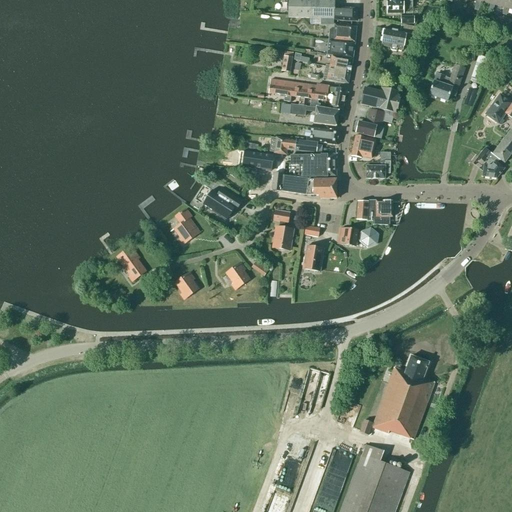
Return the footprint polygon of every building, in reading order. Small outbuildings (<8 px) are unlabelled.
[(320,25),(333,26),(333,20),(347,21),(356,22),(357,8),(334,7),(334,0),(288,0),(288,18),(320,19),(320,25)] [(403,1),(403,0),(386,0),(386,14),(403,14),(403,8),(412,8),(412,1),(403,1)] [(494,5),(495,0),(480,0),(480,2),(490,4),(488,11),(492,12),(494,5)] [(508,9),(509,0),(495,0),(494,5),(504,8),(502,15),(506,16),(508,9)] [(354,42),(356,27),(340,26),(334,25),(334,28),(332,28),(329,30),(328,40),(343,41),(354,42)] [(410,35),(416,36),(417,28),(414,27),(401,25),(400,31),(384,28),(381,46),(391,48),(390,50),(396,51),(397,49),(403,50),(404,44),(408,45),(410,35)] [(327,55),(353,59),(355,43),(328,40),(327,55)] [(281,71),(289,72),(293,53),(284,52),(284,57),(281,71)] [(330,60),(329,66),(350,70),(352,59),(326,55),(326,59),(330,60)] [(479,58),(473,74),(479,77),(486,60),(479,58)] [(350,70),(329,66),(326,65),(324,76),(327,77),(327,80),(348,84),(350,70)] [(449,79),(436,74),(429,95),(447,102),(450,96),(455,97),(465,69),(454,65),(449,79)] [(470,82),(481,86),(483,80),(472,76),(470,82)] [(268,93),(280,95),(282,81),(270,80),(268,93)] [(291,103),(291,97),(291,96),(293,83),(282,81),(280,95),(288,96),(287,102),(291,103)] [(291,97),(303,98),(305,85),(293,83),(291,97)] [(305,85),(303,98),(310,99),(309,107),(313,108),(316,86),(305,85)] [(318,101),(325,102),(327,88),(326,86),(316,85),(316,86),(313,108),(320,108),(320,104),(318,104),(318,101)] [(346,91),(338,89),(327,88),(325,102),(332,102),(331,108),(343,110),(346,91)] [(364,88),(360,105),(380,110),(389,112),(392,113),(393,113),(395,113),(396,110),(397,110),(399,102),(400,100),(398,100),(399,97),(397,96),(398,92),(395,92),(381,88),(380,92),(364,88)] [(474,100),(476,93),(469,90),(466,98),(474,100)] [(502,119),(505,114),(511,103),(499,94),(485,115),(498,124),(499,123),(501,125),(504,121),(502,119)] [(336,127),(338,111),(320,108),(313,108),(309,107),(291,105),(290,114),(304,116),(305,111),(315,112),(313,124),(336,127)] [(358,123),(356,134),(373,138),(380,139),(383,128),(380,127),(384,114),(388,115),(389,113),(389,112),(380,110),(380,112),(369,110),(366,124),(358,123)] [(324,129),(308,127),(306,142),(337,145),(339,131),(324,129)] [(504,163),(511,152),(511,136),(508,134),(492,154),(499,160),(504,163)] [(371,159),(376,140),(355,136),(351,156),(361,158),(361,157),(371,159)] [(316,154),(317,143),(271,137),(269,152),(274,153),(274,154),(286,155),(286,150),(316,154)] [(504,169),(497,163),(499,160),(492,154),(491,153),(485,149),(478,158),(484,162),(486,159),(489,161),(485,166),(484,166),(482,177),(496,179),(504,169)] [(256,170),(271,173),(274,156),(259,153),(256,170)] [(390,174),(390,162),(390,153),(380,153),(380,161),(378,162),(378,163),(367,163),(366,166),(366,179),(384,179),(385,174),(390,174)] [(290,156),(290,166),(302,166),(302,178),(313,178),(327,178),(336,177),(336,155),(320,155),(320,156),(290,156)] [(284,172),(286,163),(277,161),(275,170),(284,172)] [(283,176),(283,174),(277,174),(275,173),(273,173),(272,187),(276,191),(275,191),(280,192),(306,195),(306,196),(319,195),(319,199),(336,199),(336,180),(308,180),(308,178),(301,178),(292,177),(288,176),(283,176)] [(242,202),(221,188),(217,194),(212,190),(202,204),(226,220),(234,209),(236,211),(242,202)] [(389,218),(392,218),(392,201),(382,201),(382,202),(375,202),(375,203),(368,203),(368,202),(358,202),(356,220),(366,221),(366,222),(372,221),(372,225),(389,226),(389,218)] [(309,209),(305,208),(303,220),(311,221),(313,210),(309,209)] [(179,240),(183,245),(197,235),(187,220),(189,219),(183,211),(173,218),(178,226),(172,230),(173,231),(175,229),(181,239),(179,240)] [(276,227),(272,248),(289,251),(293,230),(284,229),(285,223),(287,223),(289,213),(275,211),(273,221),(279,222),(278,228),(276,227)] [(319,229),(305,227),(304,235),(318,237),(319,229)] [(355,247),(356,241),(360,241),(367,247),(376,244),(377,235),(370,229),(361,233),(357,232),(358,230),(341,228),(339,245),(355,247)] [(165,241),(157,231),(153,234),(160,244),(165,241)] [(303,270),(320,273),(323,249),(307,246),(303,270)] [(128,277),(132,282),(146,272),(137,260),(139,258),(131,247),(117,257),(123,266),(125,265),(132,275),(128,277)] [(256,261),(251,268),(264,277),(269,270),(256,261)] [(231,285),(235,290),(249,280),(243,272),(245,270),(240,263),(226,273),(233,284),(231,285)] [(180,295),(184,300),(198,290),(192,281),(194,280),(189,273),(175,283),(182,293),(180,295)] [(121,301),(115,295),(111,299),(117,305),(121,301)] [(402,437),(413,440),(434,383),(423,379),(428,363),(411,357),(405,372),(394,368),(373,424),(364,420),(359,433),(368,436),(371,428),(401,439),(402,437)] [(394,511),(409,473),(380,462),(384,452),(366,445),(340,511),(394,511)]
